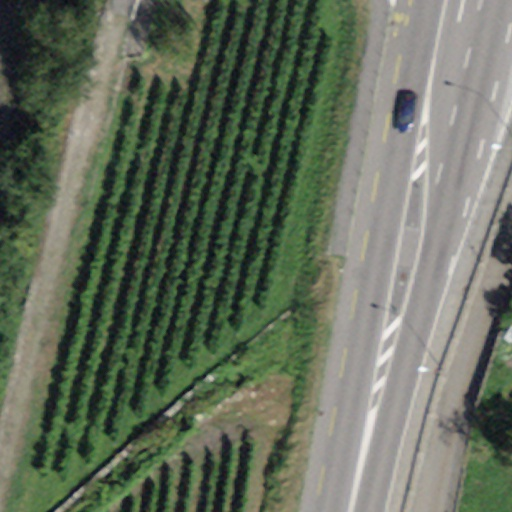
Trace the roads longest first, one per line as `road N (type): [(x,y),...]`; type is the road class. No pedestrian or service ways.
road 1 (secondary): [(472,0),(352,511)]
road 2 (track): [(0,476),(120,0)]
road 3 (residential): [(440,511),(468,375),(511,250)]
